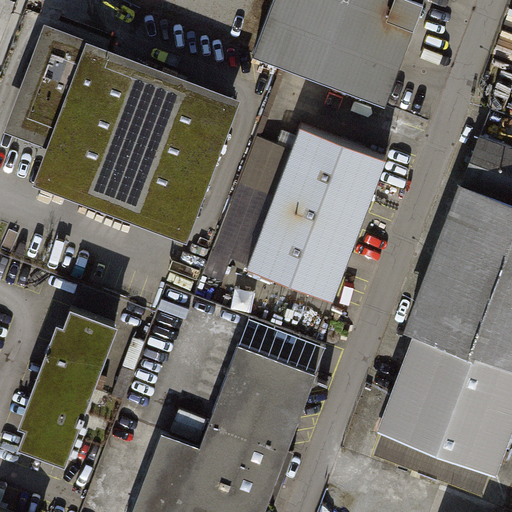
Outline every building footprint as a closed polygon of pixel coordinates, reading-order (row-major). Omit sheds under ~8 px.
[(272,0),(273,1),(404,51),(422,0),(272,0)] [(273,1),(253,53),(384,103),(404,51),(273,1)] [(232,97),(49,28),(13,123),(56,139),(47,162),(188,215),(232,97)] [(333,295),(386,153),(300,121),(247,263),(333,295)] [(511,146),(481,134),(409,325),(418,328),(381,426),(491,468),(511,412),(511,146)] [(117,322),(72,305),(20,441),(64,458),(117,322)] [(263,511),(316,370),(239,341),(200,443),(162,429),(130,511),(263,511)]
